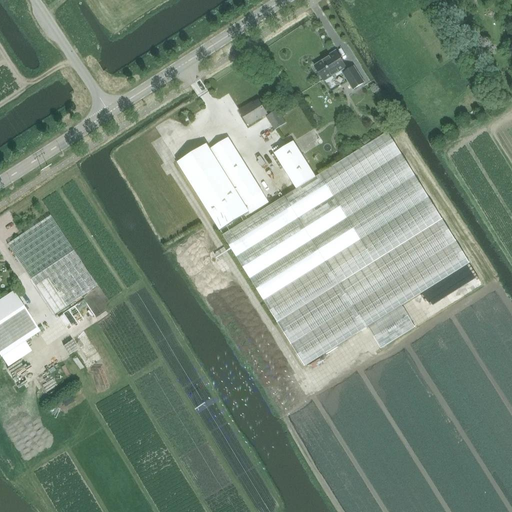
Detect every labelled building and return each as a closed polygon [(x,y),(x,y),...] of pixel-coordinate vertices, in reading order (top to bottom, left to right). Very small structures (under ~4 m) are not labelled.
[(336,51),(327,57),(327,58),(314,66),(324,81),(342,70),(343,73),(353,90),(364,83),(354,67),(348,71),(347,69),(336,51)] [(249,125),(267,114),(258,101),(248,107),(247,106),(240,111),(249,125)] [(277,110),(268,116),(276,130),(285,124),(277,110)] [(296,189),(223,235),(277,323),(305,367),(470,264),(442,220),(403,157),(388,132),(316,177),(315,176),(313,178),(296,189)] [(210,150),(244,204),(262,192),(228,138),(210,150)] [(294,142),(274,154),(296,189),(313,178),(315,176),(297,148),(294,142)] [(244,204),(210,150),(206,144),(177,163),(220,231),(250,213),(244,204)] [(50,215),(23,233),(7,243),(54,315),(97,287),(50,215)] [(209,263),(216,274),(226,268),(219,257),(209,263)] [(0,355),(1,357),(32,337),(39,332),(13,292),(0,300),(0,355)] [(401,306),(367,327),(381,350),(415,328),(401,306)] [(86,357),(97,350),(84,330),(73,337),(86,357)] [(19,373),(33,367),(28,355),(14,361),(19,373)] [(104,357),(97,360),(104,373),(103,374),(108,384),(116,381),(104,357)] [(50,372),(38,377),(49,399),(60,394),(50,372)] [(29,385),(33,392),(39,389),(33,379),(26,383),(25,381),(12,389),(15,394),(29,385)]
